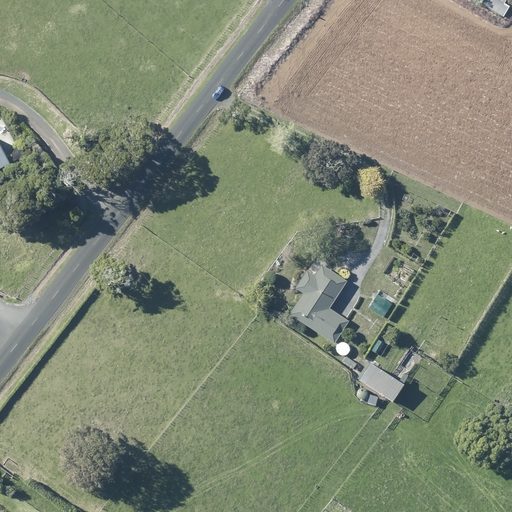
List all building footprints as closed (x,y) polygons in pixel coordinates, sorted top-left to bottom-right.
[(0,169),(9,165),(0,148),(0,169)] [(346,281),(321,266),(314,277),(305,271),(294,289),(302,294),(288,316),(333,344),(347,322),(328,310),(346,281)] [(394,302),(380,292),(369,309),(383,318),(394,302)] [(452,326),(439,319),(428,340),(441,347),(452,326)] [(401,385),(369,363),(357,380),(390,402),(401,385)]
